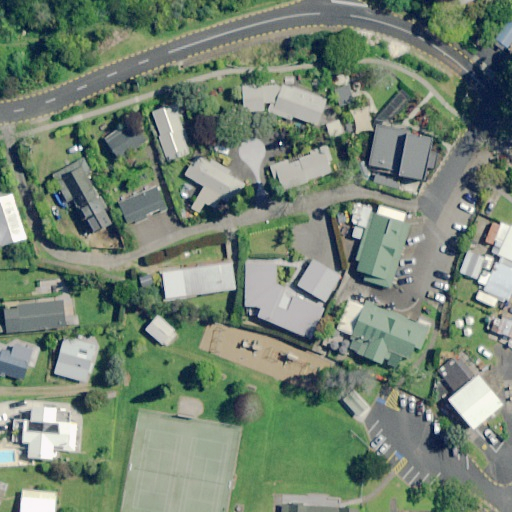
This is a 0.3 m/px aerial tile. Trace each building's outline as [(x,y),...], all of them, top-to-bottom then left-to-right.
[(511,23),(498,42),(507,49),(511,43),(511,23)] [(291,115),(316,124),(325,100),(282,84),(242,87),(244,111),(263,110),(262,103),(270,102),(267,111),(290,119),(291,115)] [(354,102),(349,86),(336,91),(341,107),(354,102)] [(148,112),(166,161),(191,152),(175,103),(148,112)] [(371,131),(367,109),(352,112),(357,134),(371,131)] [(132,118),(103,137),(117,160),(147,141),(132,118)] [(338,120),(327,125),(332,139),(344,134),(338,120)] [(432,136),(374,123),(365,167),(423,179),(432,136)] [(323,149),(269,166),(277,191),(331,174),(323,149)] [(246,183),(195,154),(184,174),(205,186),(192,208),(199,213),(204,203),(215,209),(221,199),(233,205),(246,183)] [(82,167),(61,180),(66,187),(55,194),(64,209),(75,202),(86,221),(107,209),(82,167)] [(157,185),(117,202),(127,227),(167,210),(157,185)] [(0,247),(26,239),(13,195),(0,198),(0,247)] [(391,289),(410,225),(369,213),(350,277),(391,289)] [(511,226),(510,226),(496,254),(500,256),(484,289),(507,300),(511,292),(511,226)] [(476,279),(483,257),(471,253),(463,275),(476,279)] [(340,277),(313,261),(298,286),(325,302),(340,277)] [(231,262),(178,270),(182,297),(235,289),(231,262)] [(241,267),(241,312),(256,313),(253,322),(307,346),(320,314),(289,301),(288,303),(281,300),(282,294),(272,289),(272,269),(241,267)] [(154,275),(139,277),(141,290),(155,288),(154,275)] [(428,327),(365,300),(345,347),(394,369),(400,355),(409,359),(414,347),(418,349),(428,327)] [(3,314),(6,338),(65,332),(63,304),(17,309),(17,312),(3,314)] [(174,331),(157,316),(144,330),(161,345),(174,331)] [(511,339),(511,324),(499,319),(492,336),(511,343),(511,339)] [(96,348),(64,338),(54,374),(86,383),(96,348)] [(33,351),(13,346),(12,354),(0,351),(0,373),(26,380),(33,351)] [(500,404),(456,355),(438,372),(456,391),(447,399),(473,428),(500,404)] [(366,403),(356,389),(345,397),(355,411),(366,403)] [(70,424),(71,410),(56,409),(56,405),(31,404),(30,421),(23,421),(22,442),(29,443),(28,459),(53,460),(53,451),(76,452),(77,424),(70,424)] [(55,511),(57,494),(22,491),(20,511),(55,511)]
